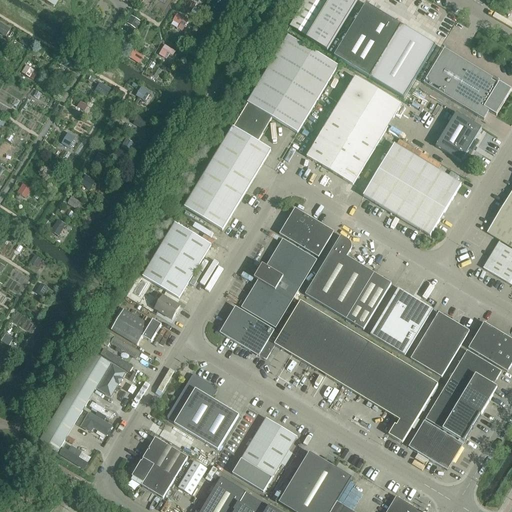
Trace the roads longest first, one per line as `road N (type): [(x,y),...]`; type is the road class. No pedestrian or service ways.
road 1 (unclassified): [(187,343),(284,186),(305,189),(436,269)]
road 2 (unclassified): [(457,505),(187,343)]
road 3 (unclassified): [(146,511),(109,489),(113,467),(187,343)]
road 4 (unclassified): [(436,269),(511,146)]
